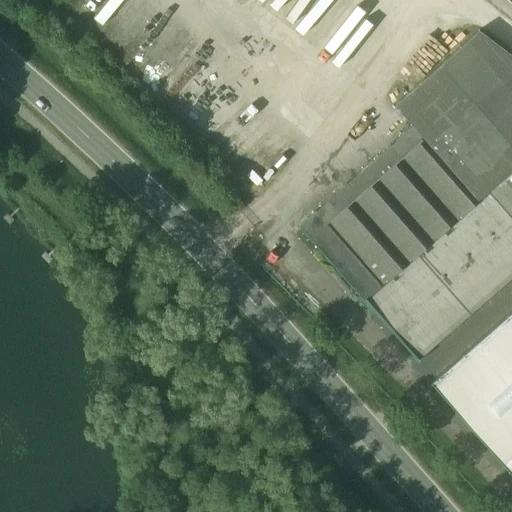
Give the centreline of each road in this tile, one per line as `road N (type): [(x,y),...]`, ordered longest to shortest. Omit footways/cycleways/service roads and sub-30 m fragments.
road 1 (secondary): [(441,511),(206,251),(0,52)]
road 2 (unknown): [(212,0),(314,151)]
